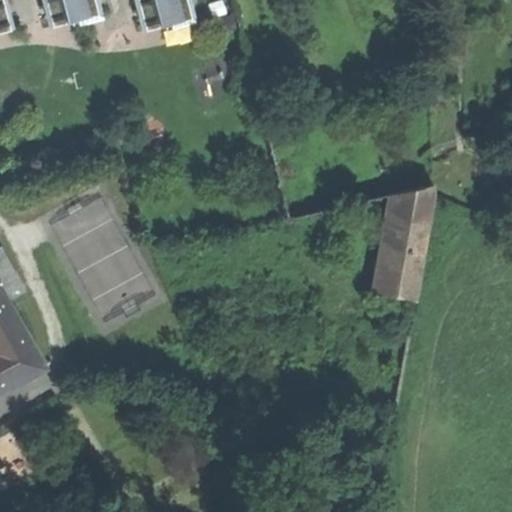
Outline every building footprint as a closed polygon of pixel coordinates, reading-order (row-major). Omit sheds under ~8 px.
[(0,0),(0,30),(11,27),(3,0),(0,0)] [(81,22),(105,16),(101,0),(46,0),(52,24),(80,17),(81,22)] [(174,27),(198,21),(193,0),(138,0),(146,28),(172,21),(174,27)] [(210,69),(196,72),(201,94),(215,91),(210,69)] [(369,292),(416,302),(435,198),(433,184),(387,195),(369,292)] [(96,334),(124,319),(76,234),(49,249),(96,334)] [(17,286),(9,271),(7,270),(0,257),(0,386),(40,365),(1,296),(17,286)]
